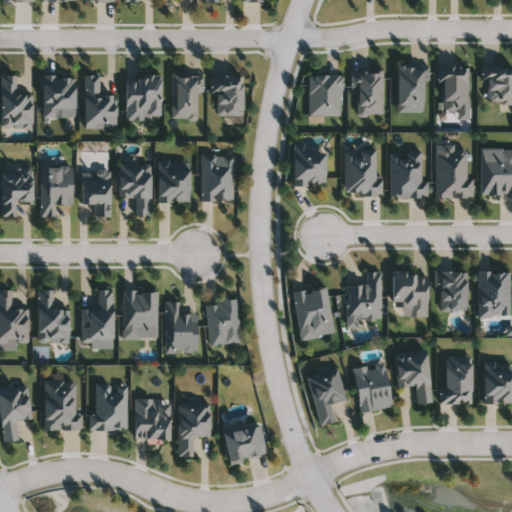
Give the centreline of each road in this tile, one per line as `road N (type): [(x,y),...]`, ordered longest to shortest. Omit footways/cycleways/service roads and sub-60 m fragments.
road 1 (residential): [(333,511),(290,434),(255,246),(257,166),(301,0)]
road 2 (residential): [(511,443),(377,449),(225,504),(83,468),(0,488)]
road 3 (residential): [(511,28),(385,29),(287,41),(0,40)]
road 4 (residential): [(195,252),(0,252)]
road 5 (residential): [(324,235),(511,234)]
